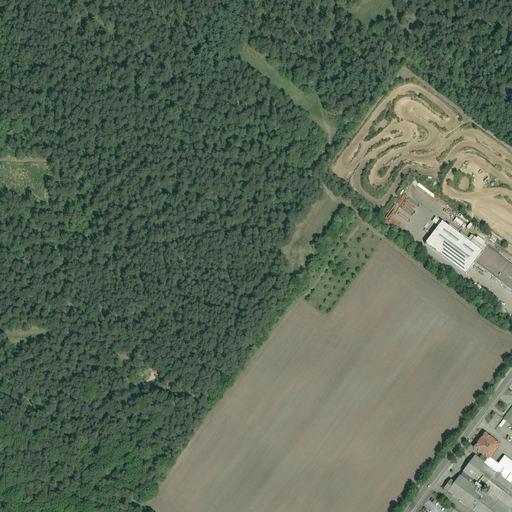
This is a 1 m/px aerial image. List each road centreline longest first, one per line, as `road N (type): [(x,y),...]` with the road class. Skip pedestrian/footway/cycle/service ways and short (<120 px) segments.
road 1 (track): [(511,334),(318,178),(330,139),(318,87),(340,0)]
road 2 (track): [(140,511),(362,219)]
road 3 (track): [(139,511),(0,378)]
road 4 (tertiary): [(407,511),(511,374)]
road 5 (track): [(196,102),(71,0)]
road 6 (track): [(329,134),(235,55)]
